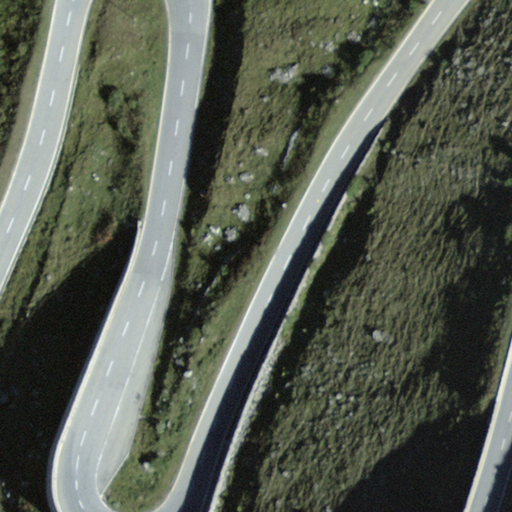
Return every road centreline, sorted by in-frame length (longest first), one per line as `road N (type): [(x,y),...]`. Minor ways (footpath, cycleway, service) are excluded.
road 1 (secondary): [(449,0),(365,118),(306,221),(178,511)]
road 2 (secondary): [(84,511),(74,489),(78,450),(152,257),(184,88),(188,0)]
road 3 (secondary): [(73,0),(44,129),(0,245)]
